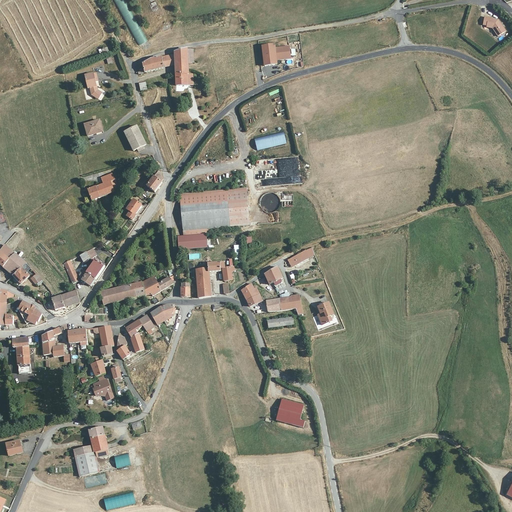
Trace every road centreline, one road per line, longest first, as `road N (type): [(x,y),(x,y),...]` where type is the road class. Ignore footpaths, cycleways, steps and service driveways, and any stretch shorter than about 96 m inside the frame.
road 1 (residential): [(394,10),(181,45),(131,64),(168,188)]
road 2 (tertiary): [(168,188),(219,117),(254,91),(407,49)]
road 3 (track): [(279,259),(511,192)]
road 4 (residential): [(12,511),(49,431),(147,410)]
road 5 (unclassified): [(336,511),(313,393),(275,372)]
road 6 (tertiary): [(76,316),(168,188)]
road 7 (track): [(329,461),(431,434),(470,455)]
